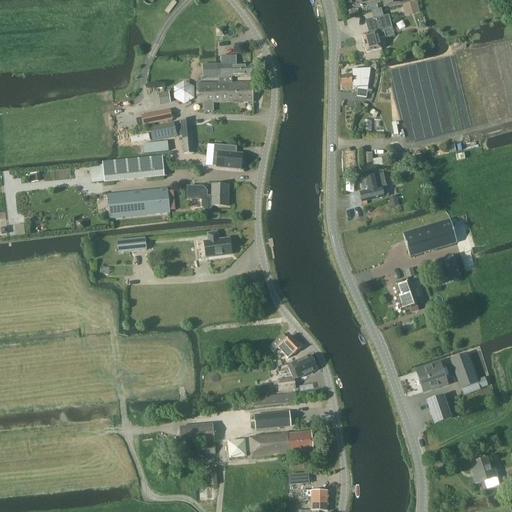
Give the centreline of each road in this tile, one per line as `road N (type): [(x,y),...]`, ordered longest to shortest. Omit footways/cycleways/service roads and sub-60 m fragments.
road 1 (unclassified): [(340,511),(342,452),(325,368),(271,293),(260,250),(257,204),(275,92),(270,65),(229,0)]
road 2 (unclassified): [(420,511),(420,473),(385,362),(333,237),(326,0)]
road 3 (track): [(112,322),(124,430),(144,488),(152,499),(187,499),(201,511)]
